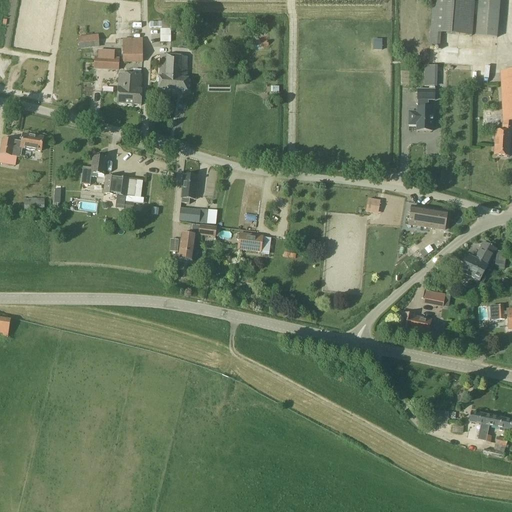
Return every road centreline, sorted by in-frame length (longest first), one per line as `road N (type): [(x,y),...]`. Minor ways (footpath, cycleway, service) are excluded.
road 1 (unclassified): [(0,101),(239,168),(394,188),(492,215)]
road 2 (unclassified): [(235,317),(165,303),(0,299)]
road 3 (unclassified): [(350,342),(492,215)]
road 4 (unclassified): [(350,342),(511,378)]
